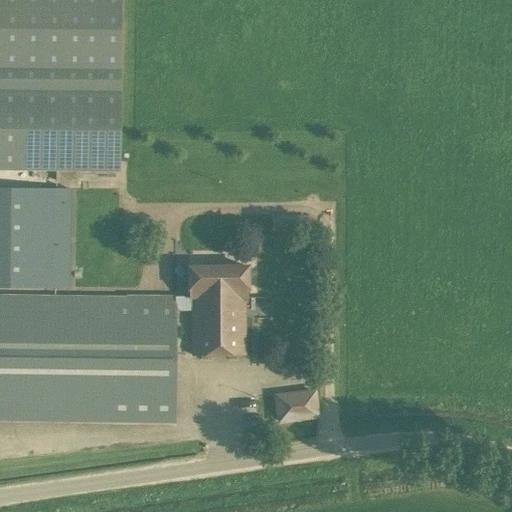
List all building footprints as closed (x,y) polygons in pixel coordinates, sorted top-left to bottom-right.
[(0,0),(0,68),(119,70),(120,0),(0,0)] [(0,168),(118,170),(119,90),(0,88),(0,168)] [(290,215),(271,215),(271,230),(290,230),(290,215)] [(192,354),(244,354),(244,298),(246,298),(246,288),(247,288),(247,265),(188,265),(188,297),(0,296),(0,418),(173,421),(174,309),(192,309),(192,354)] [(275,398),(278,421),(316,416),(314,393),(275,398)]
